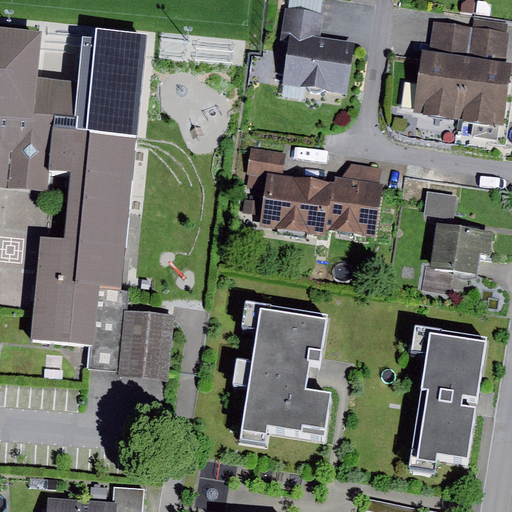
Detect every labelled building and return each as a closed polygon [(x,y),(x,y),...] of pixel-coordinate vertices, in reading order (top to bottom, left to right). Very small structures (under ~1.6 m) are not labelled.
[(289,0),(288,9),(321,14),(322,0),(289,0)] [(288,9),(285,9),(280,42),(289,43),(282,86),(347,96),(355,43),(321,38),(325,15),(321,14),(288,9)] [(484,33),(434,23),(419,117),(465,126),(484,33)] [(0,188),(47,193),(49,173),(70,175),(64,240),(40,238),(29,340),(90,346),(87,371),(116,374),(116,378),(168,383),(175,317),(126,312),(128,293),(120,292),(136,135),(78,129),(83,84),(36,79),(41,34),(0,30),(0,188)] [(465,126),(509,135),(511,120),(511,67),(505,66),(510,39),(484,33),(465,126)] [(413,103),(415,81),(404,80),(402,102),(413,103)] [(137,91),(113,88),(112,102),(136,104),(137,91)] [(268,174),(283,176),(286,154),(251,148),(247,171),(268,174)] [(326,231),(376,239),(384,184),(380,184),(382,170),(352,165),(343,179),(334,177),(333,184),(326,231)] [(283,176),(268,174),(260,227),(325,236),(326,231),(333,184),(283,176)] [(428,192),(424,216),(454,220),(458,197),(428,192)] [(493,233),(437,225),(430,268),(478,276),(481,254),(490,255),(493,233)] [(426,288),(448,295),(452,281),(430,274),(426,288)] [(328,317),(247,304),(243,330),(258,332),(253,364),(236,362),(232,388),(247,390),(240,433),(266,437),(267,428),(324,437),(330,397),(306,394),(311,363),(321,365),(328,317)] [(486,341),(416,329),(412,355),(428,358),(410,468),(435,472),(438,457),(466,462),(475,406),(486,341)] [(118,489),(117,503),(116,511),(142,511),(144,491),(118,489)] [(116,511),(117,503),(47,498),(45,511),(116,511)]
